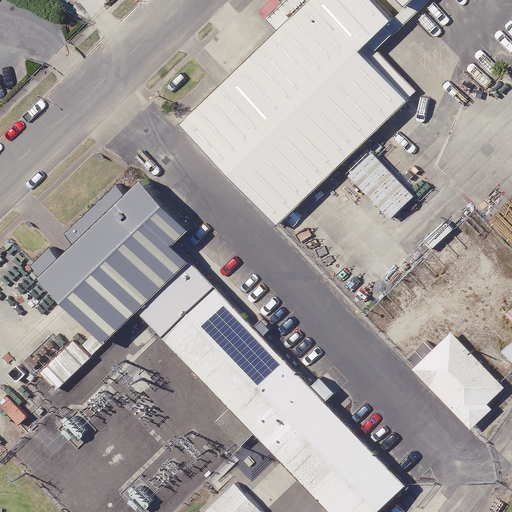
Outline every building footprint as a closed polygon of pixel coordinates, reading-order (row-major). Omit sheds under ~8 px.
[(407,0),(355,0),(380,26),(407,0)] [(384,119),(292,21),(167,138),(259,236),(384,119)] [(419,194),(377,150),(353,174),(395,218),(419,194)] [(359,511),(393,481),(115,185),(9,284),(79,359),(122,319),(303,511),(359,511)] [(485,416),(425,352),(390,384),(450,448),(485,416)] [(266,511),(268,511),(239,481),(207,511),(266,511)]
